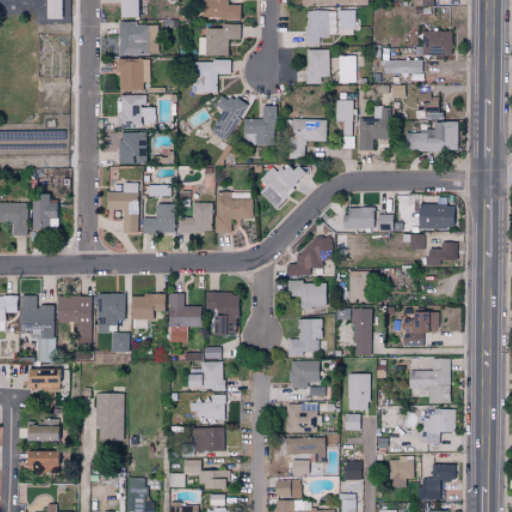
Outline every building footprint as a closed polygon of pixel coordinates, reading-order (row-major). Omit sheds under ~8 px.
[(45,0),(46,18),(62,18),(61,0),(45,0)] [(136,0),(117,0),(118,17),(137,17),(136,0)] [(240,5),(227,4),(227,0),(200,0),(200,19),(240,20),(240,5)] [(305,43),(319,43),(319,36),(336,36),(336,29),(355,29),(355,10),(304,11),(305,43)] [(118,24),(119,55),(149,54),(148,23),(118,24)] [(227,56),(228,39),(239,39),(239,24),(220,24),(220,28),(204,28),(204,37),(198,37),(198,55),(227,56)] [(449,32),(422,32),(422,55),(449,55),(449,32)] [(329,77),(328,49),(306,50),(306,84),(322,83),(322,77),(329,77)] [(355,82),(355,56),(338,56),(338,83),(355,82)] [(142,91),(142,83),(149,83),(149,59),(117,59),(118,91),(142,91)] [(384,73),(423,72),(423,59),(383,61),(384,73)] [(190,92),(216,93),(216,74),(230,74),(230,62),(191,61),(190,92)] [(403,85),(389,85),(389,96),(404,96),(403,85)] [(210,132),(227,140),(244,104),(222,93),(215,107),(221,110),(210,132)] [(438,94),(417,94),(417,112),(438,111),(438,94)] [(117,128),(140,128),(140,124),(154,125),(155,107),(146,106),(146,95),(117,95),(117,128)] [(342,135),(351,135),(352,100),(335,100),(334,121),(342,121),(342,135)] [(261,119),(242,119),(242,134),(254,134),(254,145),(274,145),(273,106),(261,106),(261,119)] [(359,150),(372,150),(372,139),(387,138),(387,108),(373,108),(373,120),(358,121),(359,150)] [(325,120),(290,119),(289,157),(304,158),(304,140),(325,141),(325,120)] [(457,122),(433,122),(433,129),(425,129),(426,133),(405,133),(405,151),(457,150),(457,122)] [(146,163),(145,132),(118,133),(119,164),(146,163)] [(353,148),(353,136),(342,136),(342,148),(353,148)] [(260,192),(275,208),(288,196),(284,192),(304,173),(297,165),(291,170),(286,164),(277,172),(273,168),(260,180),(266,186),(260,192)] [(137,183),(122,183),(122,192),(105,192),(106,210),(122,210),(122,233),(137,233),(137,183)] [(215,232),(231,232),(231,219),(252,219),(253,198),(232,198),(232,192),(216,192),(215,232)] [(31,229),(56,230),(57,203),(48,203),(48,196),(32,196),(31,229)] [(11,235),(26,236),(27,203),(0,202),(0,222),(11,223),(11,235)] [(179,232),(212,233),(213,202),(193,202),(193,217),(179,217),(179,232)] [(142,218),(142,232),(173,233),(173,204),(154,204),(154,218),(142,218)] [(416,227),(452,229),(453,205),(417,204),(416,227)] [(372,207),(343,208),(344,229),(372,228),(372,207)] [(376,231),(392,230),(391,214),(376,214),(376,231)] [(423,249),(423,235),(406,234),(406,248),(423,249)] [(286,276),(309,275),(309,268),(322,268),(322,260),(331,259),(330,243),(295,243),(295,263),(286,264),(286,276)] [(425,264),(450,264),(450,243),(440,243),(440,248),(425,248),(425,264)] [(348,302),(366,302),(366,271),(348,271),(348,302)] [(299,307),(325,306),(324,281),(286,282),(287,296),(299,295),(299,307)] [(235,336),(237,293),(205,292),(205,311),(212,311),(211,335),(235,336)] [(200,306),(184,306),(184,293),(169,293),(169,342),(187,342),(187,326),(200,326),(200,306)] [(125,294),(99,294),(98,323),(124,323),(125,294)] [(153,320),(153,311),(164,311),(165,295),(132,294),(131,319),(153,320)] [(37,362),(52,362),(52,306),(36,306),(36,296),(21,295),(20,332),(30,332),(30,339),(37,339),(37,362)] [(0,321),(4,322),(5,313),(16,313),(16,297),(0,296),(0,321)] [(57,322),(77,323),(76,341),(90,341),(91,297),(57,296),(57,322)] [(370,355),(370,309),(353,308),(352,354),(370,355)] [(401,337),(410,338),(410,345),(421,345),(421,332),(437,333),(437,312),(411,312),(411,319),(402,319),(401,337)] [(287,354),(317,353),(317,338),(322,338),(322,319),(297,319),(298,339),(287,339),(287,354)] [(111,352),(129,352),(129,332),(111,333),(111,352)] [(220,347),(204,347),(204,358),(220,358),(220,347)] [(408,371),(408,394),(428,394),(427,403),(449,403),(450,358),(431,358),(431,371),(408,371)] [(319,361),(290,360),(289,388),(307,388),(307,382),(318,382),(319,361)] [(224,362),(202,361),(201,374),(185,374),(185,388),(223,389),(224,362)] [(59,370),(26,369),(26,389),(58,389),(59,370)] [(369,410),(370,374),(349,373),(348,409),(369,410)] [(123,393),(96,393),(96,440),(122,441),(123,393)] [(226,395),(212,395),(212,403),(190,402),(190,416),(225,417),(226,395)] [(285,432),(318,433),(319,415),(315,414),(315,407),(303,406),(304,405),(286,404),(285,432)] [(439,443),(439,432),(455,433),(455,409),(433,409),(433,417),(423,416),(422,443),(439,443)] [(361,414),(344,414),(344,429),(360,430),(361,414)] [(24,441),(57,442),(57,422),(25,422),(24,441)] [(223,428),(193,427),(192,450),(223,451),(223,428)] [(324,437),(286,438),(286,454),(309,454),(309,463),(324,463),(324,437)] [(55,472),(55,451),(25,451),(24,466),(35,466),(35,472),(55,472)] [(200,470),(200,460),(183,460),(183,474),(200,474),(200,489),(228,490),(228,471),(200,470)] [(309,460),(291,460),(290,474),(308,474),(309,460)] [(361,461),(343,460),(343,481),(360,481),(361,461)] [(387,462),(387,486),(405,485),(405,479),(412,479),(411,461),(387,462)] [(438,499),(438,482),(454,482),(454,464),(430,465),(430,478),(418,478),(418,499),(438,499)] [(145,511),(154,511),(154,502),(146,501),(146,478),(127,477),(126,511),(133,511),(132,511),(145,511)] [(274,480),(274,497),(300,496),(300,480),(274,480)] [(224,494),(208,494),(208,506),(224,506),(224,494)]
